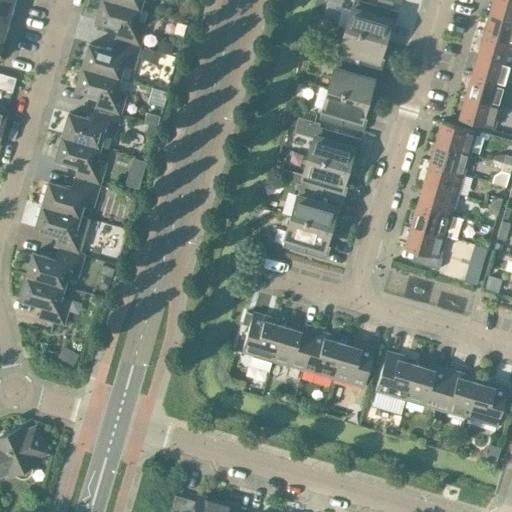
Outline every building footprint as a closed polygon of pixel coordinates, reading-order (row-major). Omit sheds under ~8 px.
[(0,0),(0,16),(8,19),(13,0),(0,0)] [(114,38),(139,45),(146,23),(135,20),(139,8),(112,0),(101,0),(95,20),(117,26),(114,38)] [(359,0),(353,0),(345,28),(382,39),(388,21),(394,23),(398,11),(359,0)] [(511,0),(492,0),(489,12),(511,19),(511,0)] [(483,33),(511,41),(511,19),(489,12),(483,33)] [(0,39),(2,40),(8,19),(0,16),(0,39)] [(345,28),(337,58),(380,71),(384,59),(377,57),(382,39),(345,28)] [(477,54),(511,64),(511,62),(511,41),(483,33),(477,54)] [(82,66),(119,77),(122,65),(133,68),(139,45),(114,38),(110,50),(89,43),(82,66)] [(471,75),(505,85),(511,64),(477,54),(471,75)] [(337,58),(328,88),(365,99),(370,81),(377,83),(380,71),(337,58)] [(94,107),(119,114),(125,92),(115,89),(119,77),(82,66),(75,89),(97,95),(94,107)] [(465,95),(499,105),(505,85),(471,75),(465,95)] [(319,118),(363,131),(367,119),(360,117),(365,99),(328,88),(319,118)] [(458,117),(493,127),(499,105),(465,95),(458,117)] [(62,135),(99,146),(102,134),(113,137),(119,114),(94,107),(90,119),(68,112),(62,135)] [(441,120),(434,142),(469,152),(475,131),(441,120)] [(317,126),(308,156),(345,167),(350,149),(357,151),(361,139),(317,126)] [(74,176),(99,184),(105,161),(95,158),(99,146),(62,135),(55,158),(77,165),(74,176)] [(434,142),(428,163),(463,173),(469,152),(434,142)] [(503,162),(511,165),(511,161),(511,155),(505,154),(503,162)] [(296,182),(295,185),(343,199),(347,186),(340,184),(345,167),(308,156),(300,183),(296,182)] [(500,170),(509,173),(511,165),(503,162),(500,170)] [(428,163),(422,184),(457,194),(463,173),(428,163)] [(42,204),(78,215),(82,203),(92,206),(99,184),(74,176),(70,188),(48,181),(42,204)] [(422,184),(416,205),(451,215),(457,194),(422,184)] [(299,189),(291,216),(328,226),(333,209),(340,211),(343,199),(295,185),(295,188),(299,189)] [(491,204),(499,206),(501,198),(493,195),(491,204)] [(42,204),(35,227),(57,234),(53,246),(58,247),(79,253),(85,230),(89,218),(78,215),(42,204)] [(488,212),(497,214),(499,206),(491,204),(488,212)] [(410,225),(445,235),(456,239),(462,218),(451,215),(416,205),(410,225)] [(282,246),(326,258),(329,246),(323,244),(328,226),(291,216),(282,246)] [(499,228),(507,231),(510,223),(501,220),(499,228)] [(429,266),(438,269),(442,258),(439,257),(445,235),(410,225),(404,247),(432,255),(429,266)] [(496,237),(505,239),(507,231),(499,228),(496,237)] [(479,245),(487,247),(489,239),(481,237),(479,245)] [(26,275),(63,286),(66,273),(77,276),(83,254),(79,253),(58,247),(55,258),(33,252),(26,275)] [(38,316),(63,323),(70,301),(59,298),(63,286),(26,275),(19,298),(41,304),(38,316)] [(241,350),(272,360),(282,325),(264,320),(266,315),(253,311),(241,350)] [(272,360),(302,368),(314,329),(301,326),(300,330),(282,325),(272,360)] [(302,368),(332,377),(342,343),(324,337),(326,333),(314,329),(302,368)] [(332,377),(363,386),(374,347),(361,343),(360,348),(342,343),(332,377)] [(375,389),(406,398),(416,364),(398,359),(399,354),(386,350),(375,389)] [(406,398),(436,407),(447,368),(435,365),(434,369),(416,364),(406,398)] [(436,407),(466,416),(476,382),(458,376),(459,372),(447,368),(436,407)] [(466,416),(497,425),(508,386),(495,382),(494,387),(476,382),(466,416)] [(0,474),(8,471),(9,474),(14,472),(16,475),(20,477),(24,477),(28,475),(30,472),(31,469),(31,464),(35,463),(33,457),(45,451),(34,427),(22,432),(20,428),(0,436),(0,474)] [(215,511),(218,502),(197,496),(196,500),(175,494),(169,511),(215,511)] [(236,511),(238,507),(218,502),(215,511),(236,511)]
